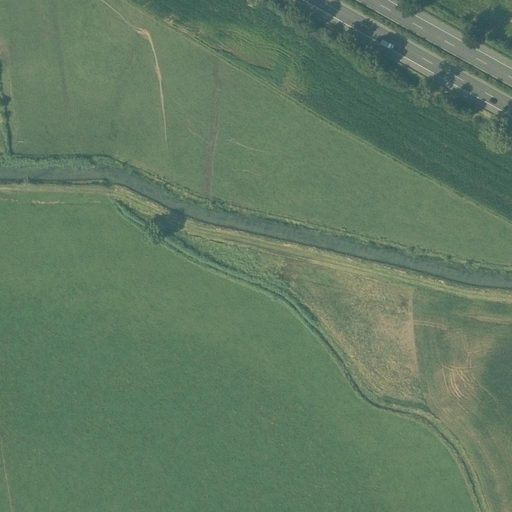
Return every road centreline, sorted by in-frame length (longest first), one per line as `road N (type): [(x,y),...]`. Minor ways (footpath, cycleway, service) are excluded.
road 1 (motorway): [(319,0),(511,108)]
road 2 (motorway): [(511,79),(370,0)]
